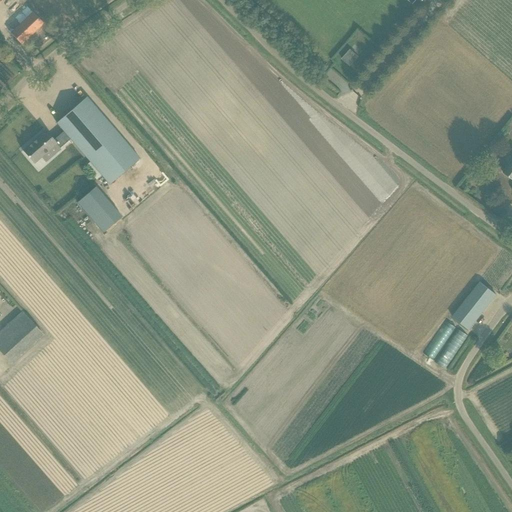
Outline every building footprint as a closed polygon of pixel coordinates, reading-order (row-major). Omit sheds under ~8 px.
[(43,24),(37,17),(25,4),(22,7),(23,8),(4,27),(14,37),(21,45),(43,24)] [(469,30),(476,23),(468,14),(460,21),(469,30)] [(350,49),(341,59),(350,66),(358,57),(350,49)] [(70,113),(57,124),(62,131),(70,139),(109,184),(140,158),(87,98),(75,109),(70,113)] [(46,130),(24,149),(35,162),(57,142),(61,147),(70,139),(62,131),(53,139),(46,130)] [(511,159),(509,164),(503,172),(511,179),(511,159)] [(97,180),(79,196),(106,225),(124,209),(97,180)] [(453,317),(468,330),(496,295),(480,283),(453,317)] [(0,351),(11,364),(19,358),(43,336),(22,312),(0,331),(0,351)] [(460,331),(441,365),(452,371),(470,337),(460,331)]
